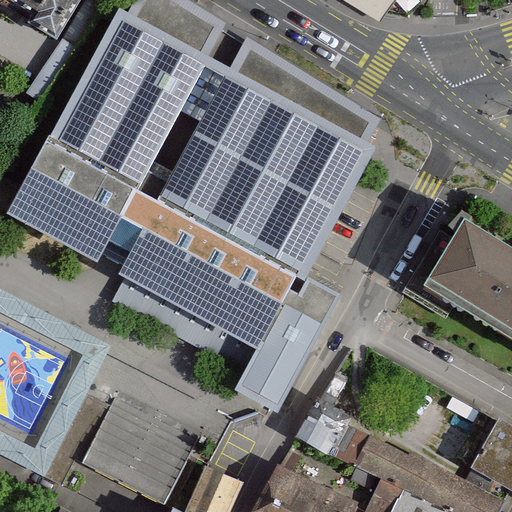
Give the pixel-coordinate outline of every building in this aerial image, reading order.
[(214,18),(180,0),(138,0),(133,11),(126,7),(53,141),(50,139),(10,212),(106,264),(116,246),(135,257),(113,297),(252,372),(243,389),(283,410),(344,298),(310,280),(381,150),(370,144),(381,123),(242,35),(221,77),(191,61),(214,18)] [(14,0),(39,13),(34,22),(63,39),(85,0),(14,0)] [(375,12),(387,12),(396,7),(401,0),(350,0),(363,8),(375,12)] [(511,340),(511,251),(466,223),(455,240),(445,233),(407,294),(450,321),(458,307),(511,340)] [(89,334),(85,347),(105,354),(109,341),(89,334)] [(191,457),(195,448),(87,394),(44,478),(63,487),(76,460),(175,509),(180,511),(189,511),(195,501),(182,494),(199,461),(191,457)] [(362,470),(378,440),(350,425),(353,419),(323,403),(304,440),(362,470)] [(511,430),(490,419),(462,472),(471,477),(479,481),(505,495),(511,482),(511,430)] [(466,486),(378,440),(362,470),(379,479),(386,483),(407,494),(441,511),(491,511),(497,502),(474,490),(479,481),(471,477),(466,486)] [(281,468),(260,511),(357,511),(360,506),(281,468)] [(379,479),(362,470),(356,481),(373,490),(379,479)] [(189,511),(180,511),(175,509),(173,511),(227,511),(238,484),(208,472),(195,501),(189,511)] [(398,511),(407,494),(386,483),(371,511),(398,511)] [(441,511),(407,494),(398,511),(441,511)]
